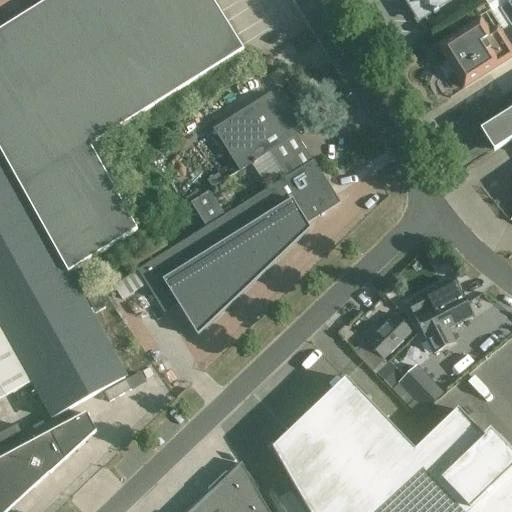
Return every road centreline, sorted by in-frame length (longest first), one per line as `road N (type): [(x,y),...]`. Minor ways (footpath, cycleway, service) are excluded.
road 1 (unclassified): [(108,511),(432,201)]
road 2 (unclassified): [(432,201),(308,0)]
